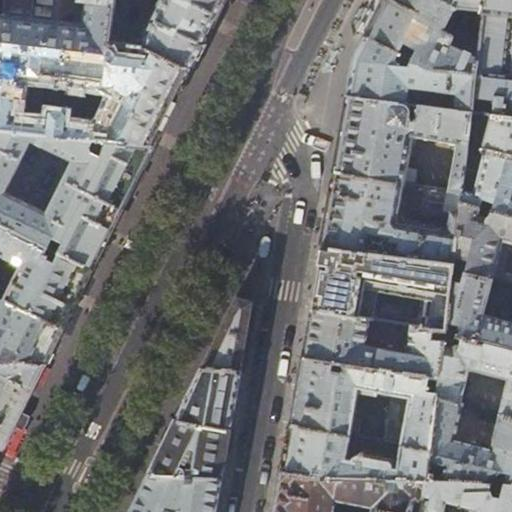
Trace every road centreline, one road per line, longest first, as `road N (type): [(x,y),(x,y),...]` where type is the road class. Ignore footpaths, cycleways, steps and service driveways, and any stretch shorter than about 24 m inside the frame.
road 1 (secondary): [(247,94),(44,499)]
road 2 (residential): [(243,511),(302,178),(247,94)]
